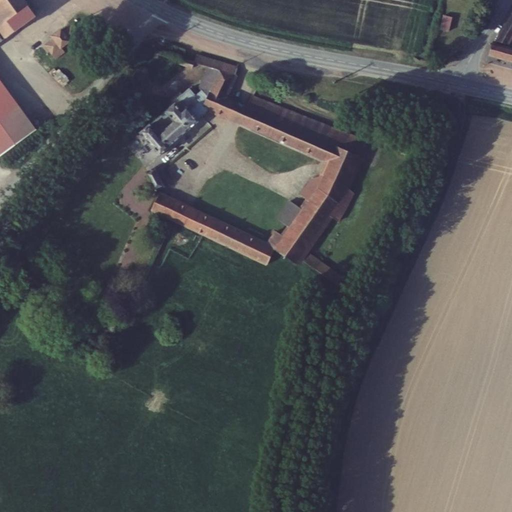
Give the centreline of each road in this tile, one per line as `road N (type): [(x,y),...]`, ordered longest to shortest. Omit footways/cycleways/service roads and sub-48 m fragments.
road 1 (tertiary): [(159,10),(264,47),(455,84)]
road 2 (unclassified): [(0,208),(159,10)]
